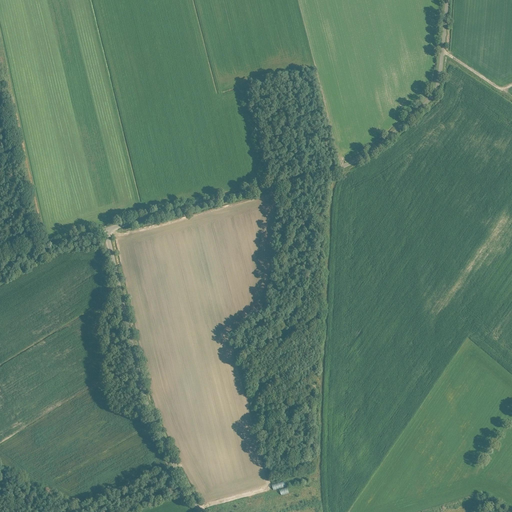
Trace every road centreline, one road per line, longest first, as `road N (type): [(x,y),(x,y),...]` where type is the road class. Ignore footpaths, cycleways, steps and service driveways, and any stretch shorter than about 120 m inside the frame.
road 1 (unclassified): [(108,228),(375,150),(431,95),(444,0)]
road 2 (unclassified): [(202,511),(144,394),(108,228)]
road 3 (track): [(45,244),(0,40)]
